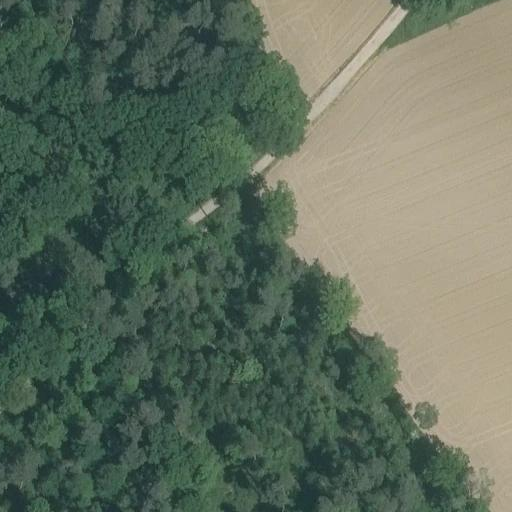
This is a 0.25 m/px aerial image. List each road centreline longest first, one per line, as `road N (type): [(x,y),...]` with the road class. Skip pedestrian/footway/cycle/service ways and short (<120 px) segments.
road 1 (track): [(0,433),(411,0)]
road 2 (track): [(246,0),(304,120)]
